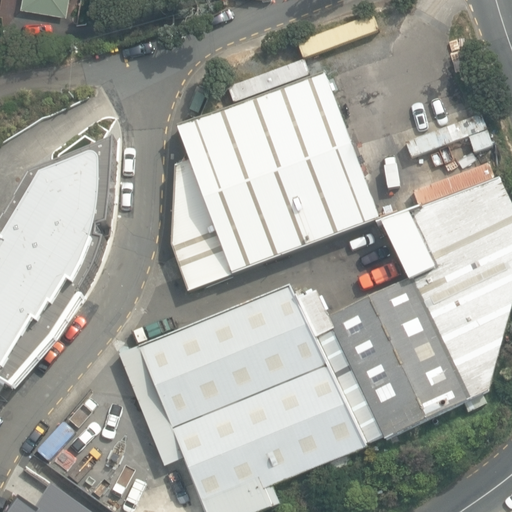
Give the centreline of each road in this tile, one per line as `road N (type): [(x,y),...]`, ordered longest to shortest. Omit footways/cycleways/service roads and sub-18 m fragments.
road 1 (residential): [(0,451),(126,280),(142,220),(145,71)]
road 2 (residential): [(145,71),(192,45),(325,0)]
road 3 (residential): [(0,87),(103,69),(145,71)]
